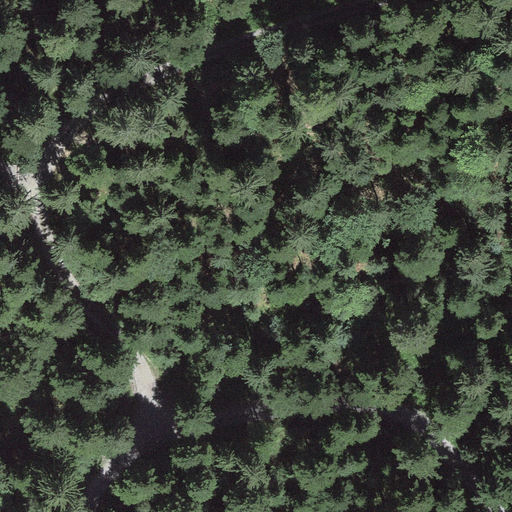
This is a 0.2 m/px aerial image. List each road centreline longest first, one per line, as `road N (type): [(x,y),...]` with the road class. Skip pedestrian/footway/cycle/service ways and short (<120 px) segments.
road 1 (track): [(511,71),(336,129),(59,155)]
road 2 (track): [(502,511),(471,469),(427,433),(364,404),(288,409),(162,437)]
road 3 (track): [(379,0),(153,76),(74,123),(59,155)]
road 4 (track): [(162,437),(152,365),(129,326),(76,288),(45,232),(59,155)]
